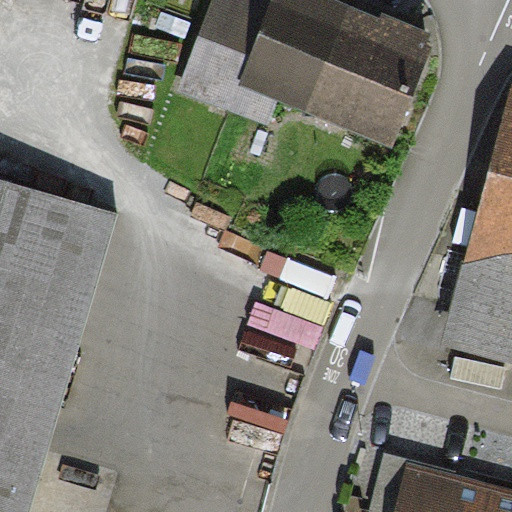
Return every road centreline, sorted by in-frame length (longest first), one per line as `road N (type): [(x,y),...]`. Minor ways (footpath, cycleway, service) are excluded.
road 1 (unclassified): [(509,0),(350,374)]
road 2 (residential): [(350,374),(511,417)]
road 3 (unclassified): [(350,374),(308,511)]
